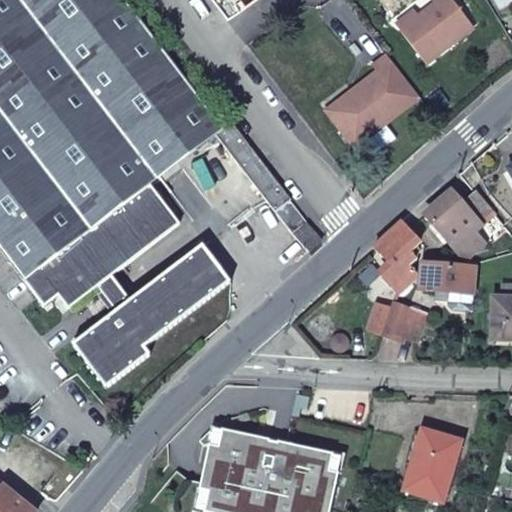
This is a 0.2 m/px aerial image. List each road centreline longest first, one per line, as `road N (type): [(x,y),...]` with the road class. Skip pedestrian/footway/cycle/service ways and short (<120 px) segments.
road 1 (residential): [(361,234),(179,0)]
road 2 (residential): [(241,344),(325,373),(511,385)]
road 3 (secondary): [(241,344),(78,511)]
road 4 (secondary): [(511,97),(361,234)]
road 5 (secondary): [(361,234),(241,344)]
